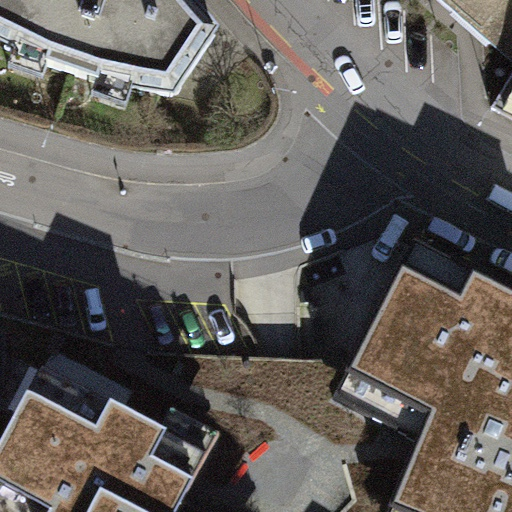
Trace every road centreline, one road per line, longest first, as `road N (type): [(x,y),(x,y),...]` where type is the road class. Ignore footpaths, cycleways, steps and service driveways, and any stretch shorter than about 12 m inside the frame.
road 1 (residential): [(0,188),(195,225),(281,205),(372,153),(404,118)]
road 2 (residential): [(404,118),(280,0)]
road 3 (residential): [(511,185),(404,118)]
